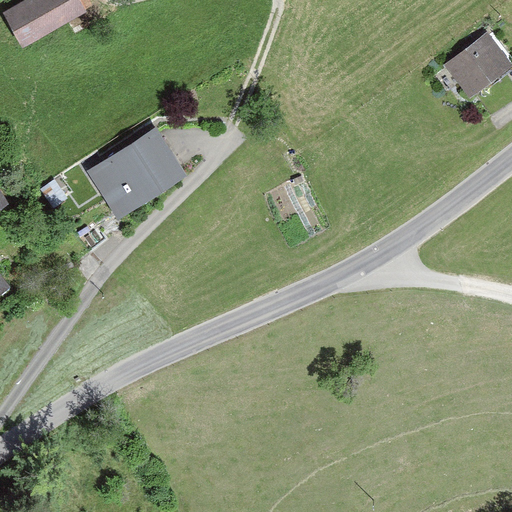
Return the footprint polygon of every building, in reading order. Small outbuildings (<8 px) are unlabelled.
[(38,0),(7,18),(23,46),(92,6),(88,0),(38,0)] [(511,62),(487,32),(446,64),(471,95),(511,63),(511,62)] [(157,124),(88,169),(119,216),(188,172),(157,124)] [(0,204),(9,199),(0,184),(0,204)] [(0,294),(10,286),(0,272),(0,294)]
